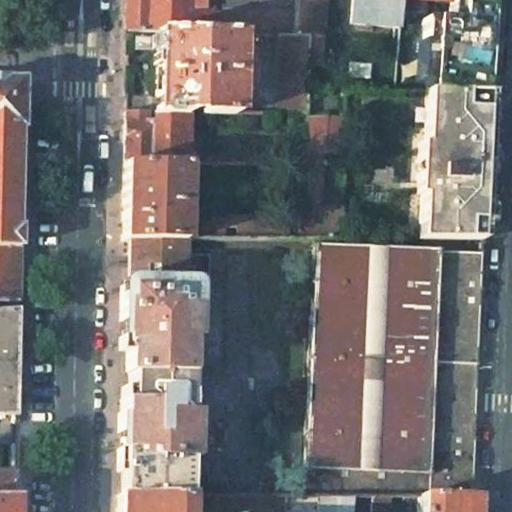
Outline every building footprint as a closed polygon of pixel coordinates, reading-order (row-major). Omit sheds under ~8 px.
[(125,0),(125,31),(155,32),(164,32),(166,0),(125,0)] [(166,0),(164,32),(235,35),(278,36),(292,37),(295,0),(166,0)] [(295,0),(292,37),(305,37),(304,64),(320,65),(320,39),(323,0),(295,0)] [(351,0),(349,24),(398,28),(399,15),(400,0),(351,0)] [(400,0),(399,15),(424,17),(425,3),(449,4),(448,0),(400,0)] [(448,0),(449,4),(448,20),(434,19),(430,92),(483,94),(488,94),(489,75),(493,0),(448,0)] [(164,32),(155,32),(154,113),(186,114),(233,114),(235,35),(164,32)] [(292,37),(278,36),(277,114),(304,114),(304,96),(304,88),(304,64),(305,37),(292,37)] [(0,246),(16,246),(17,228),(14,228),(15,129),(18,129),(19,81),(18,80),(2,80),(0,79),(0,246)] [(418,194),(417,237),(482,240),(485,159),(487,112),(488,95),(488,94),(483,94),(430,92),(424,92),(423,146),(416,146),(414,193),(418,194)] [(344,119),(314,118),(315,97),(304,96),(304,114),(303,153),(343,154),(344,119)] [(154,113),(123,113),(122,164),(183,165),(185,165),(186,114),(154,113)] [(183,165),(122,164),(121,240),(126,239),(181,240),(182,220),(182,214),(183,165)] [(199,220),(182,220),(181,240),(185,240),(341,240),(341,218),(341,208),(315,208),(316,218),(305,218),(230,218),(230,221),(199,220)] [(120,401),(118,467),(127,467),(127,497),(181,496),(182,460),(187,460),(188,413),(182,413),(182,392),(188,392),(188,373),(183,373),(183,338),(189,337),(190,278),(184,279),(184,266),(185,240),(181,240),(126,239),(125,295),(121,295),(120,345),(128,345),(128,388),(127,400),(120,401)] [(309,243),(300,497),(350,497),(391,497),(416,497),(471,497),(477,363),(481,253),(309,243)] [(16,246),(0,246),(0,301),(15,301),(16,246)] [(0,415),(13,415),(15,301),(0,301),(0,415)] [(119,388),(120,401),(127,400),(128,388),(119,388)] [(118,467),(118,496),(127,497),(127,467),(118,467)] [(0,499),(11,499),(12,475),(0,475),(0,499)] [(118,496),(116,496),(115,511),(185,511),(185,496),(181,496),(127,497),(118,496)] [(247,511),(247,497),(209,496),(208,511),(247,511)] [(300,497),(247,497),(247,511),(349,511),(350,497),(300,497)] [(390,511),(391,497),(350,497),(349,511),(390,511)] [(415,511),(470,511),(471,497),(416,497),(415,511)] [(0,511),(10,511),(11,499),(0,499),(0,511)]
